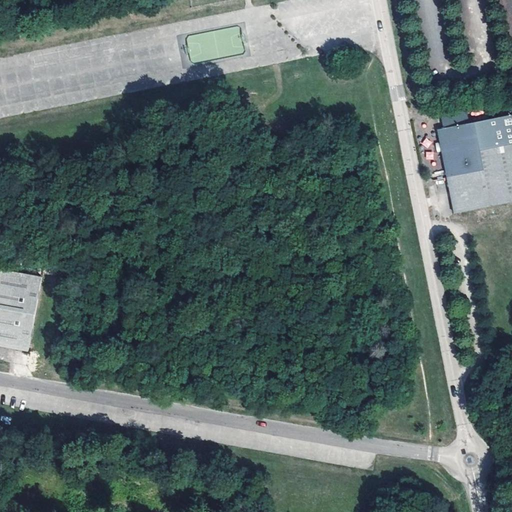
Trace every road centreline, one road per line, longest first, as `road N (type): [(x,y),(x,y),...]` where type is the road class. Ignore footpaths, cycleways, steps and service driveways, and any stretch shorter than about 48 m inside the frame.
road 1 (unclassified): [(0,378),(453,455)]
road 2 (unclassified): [(379,0),(467,442)]
